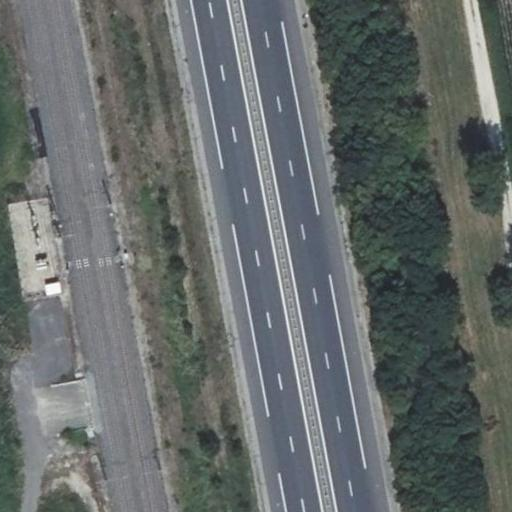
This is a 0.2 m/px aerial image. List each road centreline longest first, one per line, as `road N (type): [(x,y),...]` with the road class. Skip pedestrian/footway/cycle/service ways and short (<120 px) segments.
road 1 (motorway): [(355,511),(260,0)]
road 2 (motorway): [(208,0),(302,511)]
road 3 (track): [(463,0),(511,292)]
